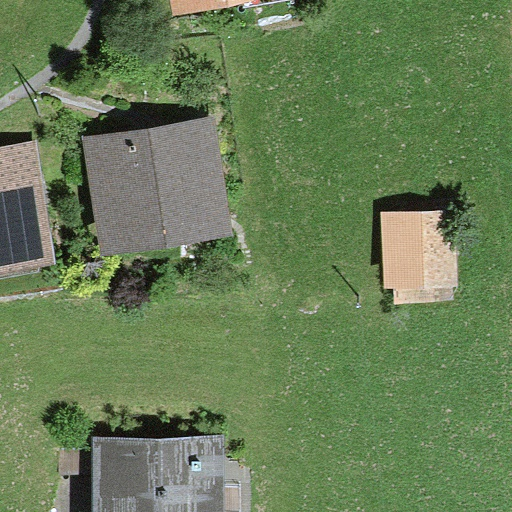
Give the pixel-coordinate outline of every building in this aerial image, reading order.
[(166,0),(173,27),(283,3),(282,0),(166,0)] [(210,121),(78,142),(98,269),(230,249),(210,121)] [(35,148),(0,153),(0,282),(54,275),(35,148)] [(453,214),(378,217),(382,298),(391,298),(392,315),(450,312),(450,295),(456,295),(453,214)] [(90,432),(88,511),(219,511),(221,434),(90,432)]
